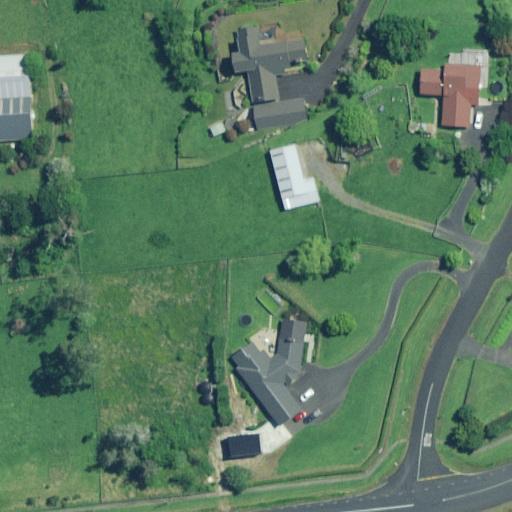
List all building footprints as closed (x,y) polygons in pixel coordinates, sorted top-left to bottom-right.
[(261,47),(258,27),(239,30),(242,54),(234,55),(236,73),(249,71),(258,129),(306,122),(303,100),(281,103),(277,76),(286,75),(285,67),(292,66),(291,63),(307,61),(304,40),(261,47)] [(0,141),(32,139),(27,55),(0,56),(0,141)] [(446,65),(445,71),(422,70),(421,94),(445,95),(443,125),(470,127),(472,105),(478,105),(481,67),(446,65)] [(227,131),(224,122),(211,127),(214,136),(227,131)] [(306,179),(298,144),(272,151),(287,210),(319,202),(313,177),(306,179)] [(291,311),(289,320),(305,323),(306,314),(291,311)] [(304,345),(281,341),(279,355),(271,360),(264,350),(260,353),(252,341),(233,354),(242,367),(239,369),(280,426),(303,410),(286,386),(299,377),(304,345)]
